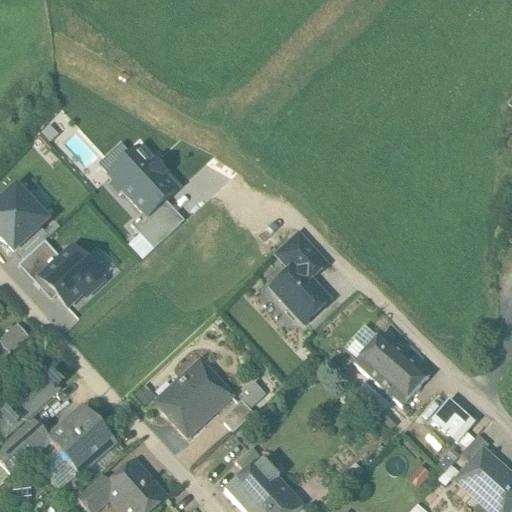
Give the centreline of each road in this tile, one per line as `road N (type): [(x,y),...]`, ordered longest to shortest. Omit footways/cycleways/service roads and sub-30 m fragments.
road 1 (residential): [(511,425),(273,195)]
road 2 (residential): [(219,511),(0,269)]
